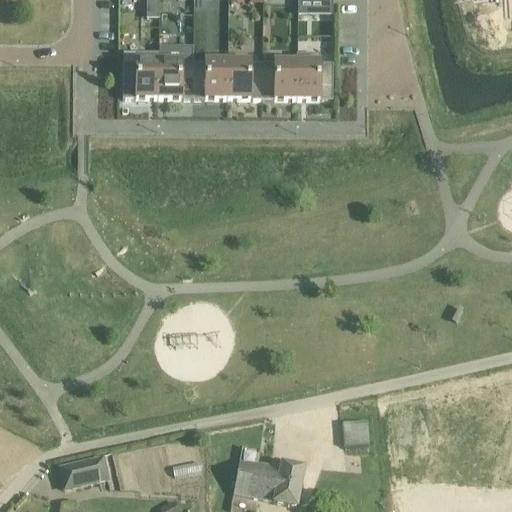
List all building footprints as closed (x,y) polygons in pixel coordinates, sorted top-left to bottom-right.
[(136,66),(123,66),(123,103),(158,103),(158,66),(159,66),(159,57),(136,56),(136,66)] [(319,58),(297,58),(297,67),(296,104),(332,104),(332,68),(319,67),(319,58)] [(159,66),(158,66),(158,103),(193,103),(193,66),(159,66)] [(227,67),(193,66),(193,103),(227,103),(227,67)] [(262,67),(227,67),(227,103),(262,104),(262,67)] [(297,67),(262,67),(262,104),(296,104),(297,67)] [(344,450),(369,448),(366,423),(342,425),(344,450)] [(107,483),(103,462),(60,472),(64,493),(107,483)] [(297,510),(301,490),(304,471),(281,466),(280,469),(239,465),(233,497),(273,505),(273,506),(297,510)]
